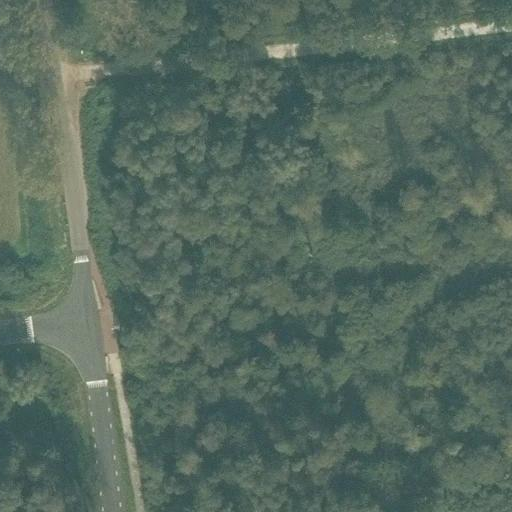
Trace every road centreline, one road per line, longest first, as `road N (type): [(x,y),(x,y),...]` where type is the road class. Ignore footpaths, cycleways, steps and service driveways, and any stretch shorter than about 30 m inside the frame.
road 1 (track): [(52,82),(117,65),(511,19)]
road 2 (unclassified): [(88,330),(43,0)]
road 3 (tertiary): [(110,511),(88,330)]
